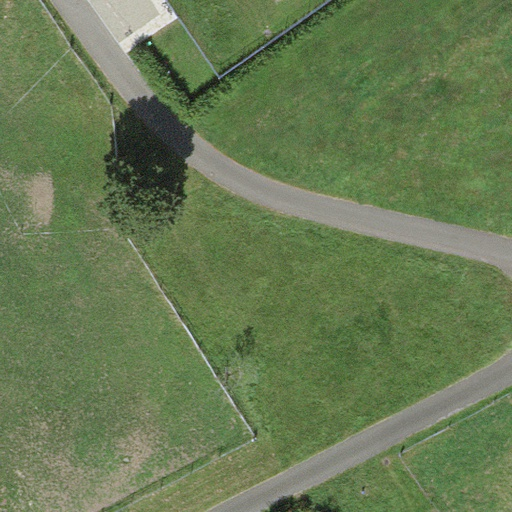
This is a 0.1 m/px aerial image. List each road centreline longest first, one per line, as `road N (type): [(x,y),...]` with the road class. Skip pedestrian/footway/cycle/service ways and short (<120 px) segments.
road 1 (track): [(511,256),(259,192),(179,147),(65,0)]
road 2 (track): [(511,363),(248,511)]
